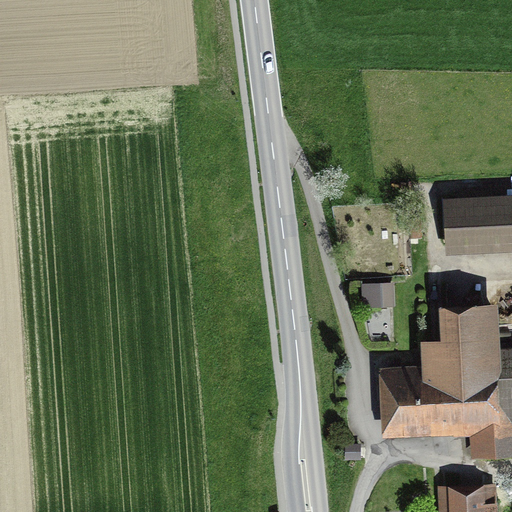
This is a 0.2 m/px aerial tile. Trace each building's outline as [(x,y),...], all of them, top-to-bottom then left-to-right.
[(511,193),(444,196),(446,254),(511,252),(511,193)] [(390,284),(371,285),(372,295),(381,294),(382,302),(391,301),(390,284)] [(511,352),(494,353),(492,307),(446,310),(448,344),(426,345),(428,376),(415,377),(415,370),(389,371),(392,424),(474,420),(476,455),(511,453),(511,352)] [(361,445),(346,445),(346,458),(361,458),(361,445)] [(497,511),(496,484),(438,487),(439,511),(497,511)]
